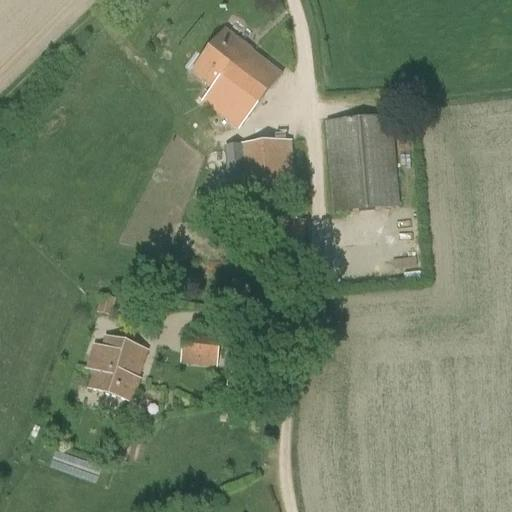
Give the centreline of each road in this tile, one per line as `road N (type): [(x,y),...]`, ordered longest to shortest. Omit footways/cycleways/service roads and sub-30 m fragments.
road 1 (track): [(290,511),(286,415),(318,219),(291,0)]
road 2 (track): [(113,0),(0,112)]
